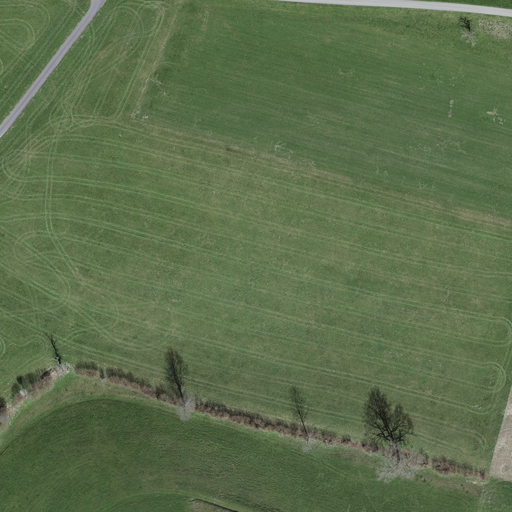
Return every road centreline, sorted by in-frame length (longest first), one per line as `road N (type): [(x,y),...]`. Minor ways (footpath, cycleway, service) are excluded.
road 1 (unclassified): [(326,0),(511,12)]
road 2 (track): [(101,0),(0,133)]
